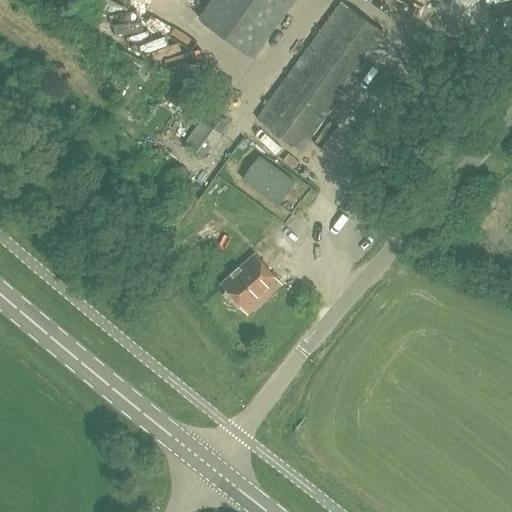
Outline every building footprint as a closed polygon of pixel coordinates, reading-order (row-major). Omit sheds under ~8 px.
[(204,1),(194,15),(254,58),(296,0),(216,0),(212,6),(204,1)] [(300,150),(384,33),(342,3),(258,119),(300,150)] [(212,128),(222,115),(201,99),(191,113),(202,122),(186,144),(205,158),(222,135),(212,128)] [(261,158),(245,179),(277,203),(293,182),(261,158)] [(206,203),(198,213),(210,221),(217,211),(206,203)] [(249,315),(282,285),(256,256),(223,286),(249,315)]
